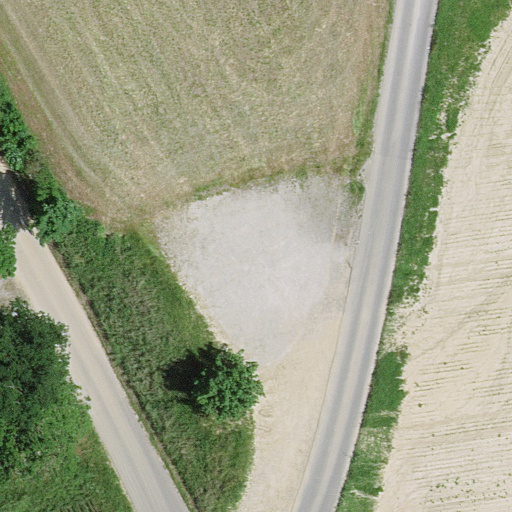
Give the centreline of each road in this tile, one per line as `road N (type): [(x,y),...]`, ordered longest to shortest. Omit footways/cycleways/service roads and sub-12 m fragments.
road 1 (unclassified): [(317,511),(364,328),(409,0)]
road 2 (unclassified): [(0,197),(157,511)]
